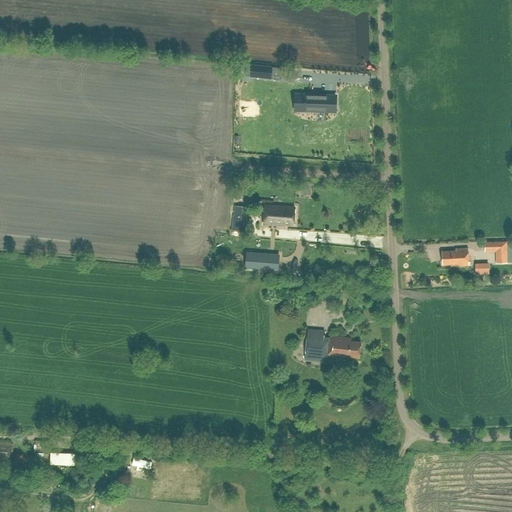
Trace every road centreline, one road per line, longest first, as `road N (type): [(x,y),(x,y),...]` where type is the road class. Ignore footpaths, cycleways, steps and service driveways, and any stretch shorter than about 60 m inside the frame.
road 1 (unclassified): [(416,429),(399,396),(380,0)]
road 2 (track): [(58,436),(376,468),(392,462)]
